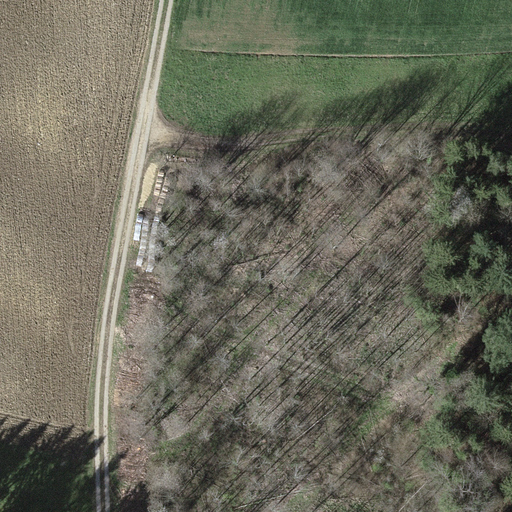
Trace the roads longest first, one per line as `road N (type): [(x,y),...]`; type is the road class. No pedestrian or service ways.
road 1 (track): [(102,511),(108,316),(165,0)]
road 2 (track): [(141,135),(252,141),(463,125),(511,134)]
